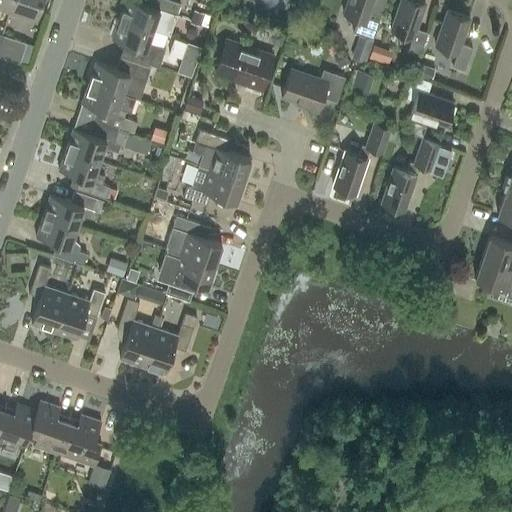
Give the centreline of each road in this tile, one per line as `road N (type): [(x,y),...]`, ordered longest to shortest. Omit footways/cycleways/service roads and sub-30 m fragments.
road 1 (residential): [(0,352),(175,412),(203,409),(275,205),(284,197),(443,247),(511,47)]
road 2 (residential): [(0,222),(46,83)]
